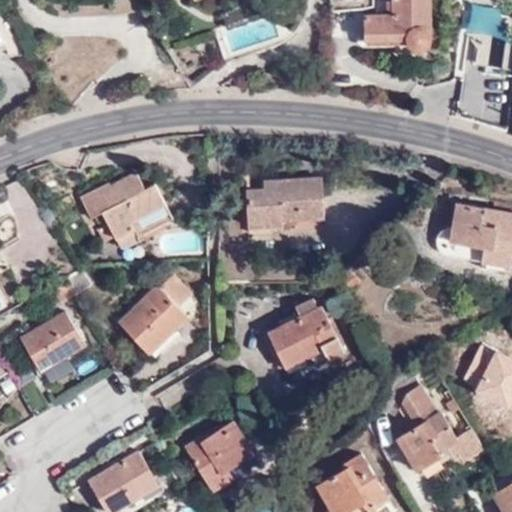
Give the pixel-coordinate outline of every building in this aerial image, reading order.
[(425,43),(426,0),(385,0),(385,6),(382,14),(361,13),(360,39),(402,42),(403,47),(409,53),(416,52),(423,50),(425,43)] [(139,227),(146,236),(176,217),(157,183),(148,189),(139,175),(119,185),(115,180),(86,197),(99,215),(107,211),(114,223),(122,235),(123,238),(139,227)] [(322,177),(283,178),(284,186),(268,186),(249,187),(251,227),(287,226),(286,219),(324,217),(322,177)] [(284,186),(283,178),(267,178),(268,186),(284,186)] [(511,235),(511,203),(488,199),(487,211),(450,205),(445,241),(485,248),(482,264),(503,267),(508,235),(511,235)] [(122,235),(114,223),(104,229),(111,240),(122,235)] [(128,246),(146,236),(139,227),(123,238),(128,246)] [(86,277),(78,261),(66,269),(74,283),(86,277)] [(61,292),(74,283),(66,269),(52,277),(61,292)] [(172,277),(159,289),(176,308),(189,295),(172,277)] [(176,308),(159,289),(155,284),(118,320),(143,347),(167,328),(171,332),(186,319),(176,308)] [(344,353),(317,305),(313,307),(310,301),(296,308),(299,315),(268,333),(287,366),(320,351),(328,362),(344,353)] [(85,346),(61,311),(18,337),(40,371),(85,346)] [(35,414),(48,406),(36,387),(23,394),(35,414)] [(459,436),(440,407),(398,434),(419,467),(444,452),(441,447),(459,436)] [(232,476),(226,466),(253,450),(235,420),(204,439),(200,433),(183,443),(212,489),(232,476)] [(113,511),(158,485),(136,448),(88,476),(111,511),(113,511)] [(386,498),(359,456),(339,467),(341,471),(315,487),(328,511),(349,511),(371,501),(374,505),(386,498)] [(511,511),(511,485),(494,496),(503,511),(511,511)]
